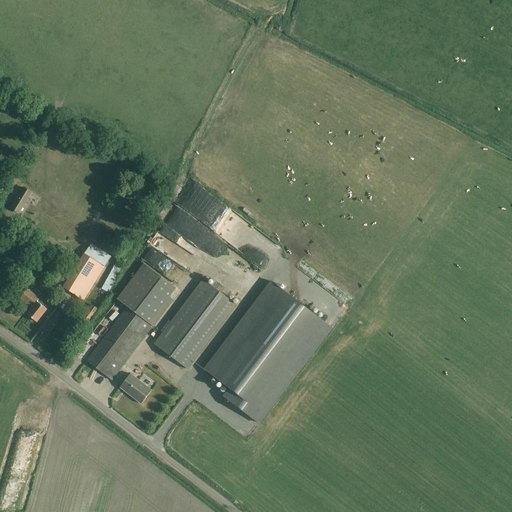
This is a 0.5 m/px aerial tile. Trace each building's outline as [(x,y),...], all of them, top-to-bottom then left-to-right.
[(24,188),(11,210),(20,215),(33,194),(24,188)] [(224,243),(236,253),(243,246),(235,238),(241,231),(237,227),(224,243)] [(91,245),(63,290),(84,302),(114,254),(107,250),(105,253),(91,245)] [(128,308),(87,361),(112,381),(181,292),(146,265),(118,301),(128,308)] [(205,281),(155,345),(188,370),(238,306),(205,281)] [(252,419),(326,324),(272,282),(205,370),(231,390),(225,398),(252,419)] [(37,323),(47,310),(37,302),(39,299),(28,290),(21,299),(33,308),(27,315),(37,323)] [(152,391),(130,375),(120,388),(142,404),(152,391)]
